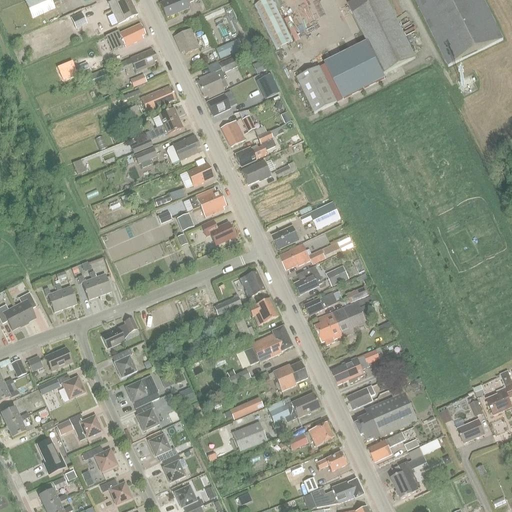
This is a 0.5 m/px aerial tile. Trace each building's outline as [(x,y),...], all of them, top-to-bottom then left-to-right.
[(50,0),(31,0),(26,3),(33,20),(54,10),(50,0)] [(119,25),(137,17),(129,0),(117,0),(109,4),(119,25)] [(198,0),(171,0),(161,5),(167,19),(188,10),(186,5),(198,0)] [(273,0),(268,0),(255,7),(278,52),(289,47),(295,44),(273,0)] [(349,6),(368,44),(384,76),(416,60),(386,0),(360,0),(356,2),(349,6)] [(414,0),(449,68),(504,41),(483,0),(414,0)] [(82,14),(71,19),(77,30),(87,25),(82,14)] [(146,36),(141,25),(120,35),(125,46),(126,48),(144,40),(143,37),(146,36)] [(174,38),(182,54),(184,53),(186,56),(200,50),(191,30),(174,38)] [(118,32),(105,38),(111,53),(125,46),(120,35),(118,32)] [(216,50),(220,61),(242,51),(238,41),(216,50)] [(311,53),(324,46),(321,42),(308,48),(311,53)] [(366,43),(325,64),(343,101),(385,80),(366,43)] [(126,62),(116,67),(118,71),(128,66),(128,67),(133,64),(137,74),(156,66),(155,63),(158,62),(152,51),(126,62)] [(233,59),(218,66),(221,72),(222,74),(224,73),(236,68),(233,59)] [(260,63),(252,67),(256,76),(264,72),(260,63)] [(320,69),(298,80),(315,115),(337,104),(320,69)] [(107,70),(89,77),(91,83),(109,75),(107,70)] [(224,79),(226,78),(224,73),(222,74),(221,72),(216,74),(220,82),(224,79)] [(201,83),(198,84),(205,99),(208,98),(209,101),(225,93),(224,90),(228,88),(224,79),(220,82),(216,74),(215,73),(199,80),(201,83)] [(270,76),(256,83),(265,101),(279,95),(270,76)] [(144,77),(131,82),(134,89),(147,83),(144,77)] [(177,101),(172,90),(171,90),(170,88),(141,100),(147,114),(177,101)] [(135,93),(120,99),(121,102),(140,95),(139,92),(138,92),(135,93)] [(223,97),(207,105),(214,118),(230,110),(223,97)] [(126,111),(124,112),(125,113),(128,120),(128,122),(131,121),(140,117),(136,107),(126,111)] [(164,127),(179,120),(175,110),(159,117),(164,127)] [(287,113),(280,116),(285,126),(291,123),(287,113)] [(117,116),(114,118),(117,125),(121,124),(127,121),(123,114),(117,116)] [(255,130),(249,118),(243,121),(249,133),(255,130)] [(168,137),(184,130),(179,120),(164,127),(156,130),(155,131),(150,133),(149,133),(149,134),(152,142),(167,135),(168,137)] [(222,130),(231,149),(246,142),(236,123),(222,130)] [(152,125),(146,128),(149,133),(150,133),(155,131),(152,125)] [(282,128),(271,133),(274,138),(284,133),(282,128)] [(118,133),(111,136),(114,142),(121,139),(118,133)] [(262,145),(266,153),(276,148),(273,140),(275,140),(274,138),(271,133),(258,139),(261,145),(262,145)] [(295,144),(302,140),(299,134),(292,137),(295,144)] [(103,136),(96,140),(101,151),(108,148),(103,136)] [(168,150),(167,153),(172,165),(174,163),(175,164),(179,162),(180,163),(199,154),(198,150),(201,149),(195,137),(173,147),(168,150)] [(150,141),(132,148),(135,154),(153,147),(150,141)] [(257,162),(257,161),(268,156),(263,147),(259,149),(258,147),(236,157),(241,169),(257,162)] [(285,158),(297,154),(294,147),(282,151),(285,158)] [(154,149),(136,156),(139,166),(158,158),(154,149)] [(115,151),(103,156),(106,164),(118,159),(115,151)] [(78,176),(86,173),(81,161),(73,165),(78,176)] [(249,187),(259,182),(260,184),(271,178),(264,163),(242,173),(249,187)] [(289,168),(276,173),(279,180),(297,172),(294,164),(289,167),(289,168)] [(194,189),(195,188),(214,180),(207,165),(187,174),(194,189)] [(189,202),(183,205),(187,213),(193,211),(193,212),(201,208),(201,209),(223,199),(220,192),(217,193),(215,190),(196,198),(188,202),(189,202)] [(169,196),(155,202),(157,208),(172,202),(169,196)] [(223,199),(201,209),(206,220),(225,211),(224,208),(227,207),(223,199)] [(333,204),(301,219),(304,226),(313,221),(318,231),(341,221),(333,204)] [(172,221),(170,215),(169,213),(157,218),(161,226),(172,221)] [(189,215),(177,220),(182,233),(194,228),(189,215)] [(128,226),(129,232),(124,233),(126,238),(142,233),(141,231),(139,231),(137,223),(128,226)] [(217,230),(213,223),(202,228),(207,239),(211,237),(217,248),(235,239),(229,225),(217,230)] [(300,242),(293,228),(273,238),(280,251),(300,242)] [(184,236),(177,238),(181,248),(188,245),(184,236)] [(348,237),(337,242),(338,244),(342,252),(343,253),(354,248),(348,237)] [(313,266),(342,252),(338,244),(331,247),(312,257),(310,252),(307,253),(304,246),(291,252),(291,253),(280,258),(287,272),(298,267),(298,268),(312,262),(313,266)] [(144,265),(159,258),(153,246),(116,264),(122,275),(136,268),(133,262),(141,259),(144,265)] [(299,282),(295,284),(301,297),(320,288),(319,286),(323,284),(315,268),(297,277),(299,282)] [(95,273),(90,275),(92,281),(94,280),(100,298),(112,294),(106,276),(97,279),(95,273)] [(241,280),(249,300),(266,292),(257,273),(241,280)] [(65,274),(56,277),(58,282),(59,282),(67,279),(65,274)] [(330,281),(329,282),(332,289),(348,281),(345,274),(330,281)] [(83,277),(79,279),(81,286),(83,285),(89,302),(100,298),(94,280),(92,281),(86,283),(83,277)] [(56,287),(56,288),(58,294),(60,293),(66,310),(78,306),(72,289),(63,292),(60,286),(56,287)] [(49,290),(44,292),(47,298),(48,298),(54,314),(66,310),(60,293),(58,294),(51,296),(49,290)] [(366,291),(347,299),(350,304),(368,297),(366,291)] [(22,305),(15,308),(25,326),(36,320),(32,311),(37,308),(30,294),(19,300),(22,305)] [(234,299),(214,308),(218,317),(242,307),(238,296),(234,298),(234,299)] [(320,300),(305,307),(310,318),(325,311),(324,310),(329,308),(336,305),(336,303),(335,301),(332,296),(320,301),(320,300)] [(249,309),(254,319),(255,319),(259,328),(279,319),(270,300),(249,309)] [(321,325),(315,328),(322,344),(325,343),(327,347),(335,344),(334,341),(343,337),(344,339),(361,332),(360,329),(365,327),(366,330),(369,328),(363,314),(369,312),(367,307),(361,309),(358,303),(319,320),(321,325)] [(6,306),(0,309),(0,320),(3,326),(8,323),(13,332),(25,326),(15,308),(9,311),(6,306)] [(248,330),(243,319),(234,323),(243,342),(255,336),(252,329),(248,330)] [(133,320),(125,323),(126,326),(128,331),(130,335),(138,331),(133,320)] [(389,324),(378,328),(381,334),(392,329),(389,324)] [(119,329),(118,329),(118,331),(119,330),(121,334),(128,331),(126,326),(119,329)] [(272,334),(273,336),(251,346),(253,349),(244,353),(250,367),(259,363),(260,365),(283,354),(282,353),(294,348),(284,328),(272,334)] [(118,331),(102,338),(108,351),(125,344),(125,342),(121,334),(119,330),(118,331)] [(66,349),(45,358),(52,373),(72,364),(66,349)] [(126,359),(115,364),(122,380),(138,373),(131,357),(133,356),(130,351),(124,354),(126,359)] [(332,372),(338,387),(349,383),(351,385),(359,382),(358,380),(365,377),(363,372),(370,369),(369,366),(380,361),(376,352),(342,366),(343,367),(332,372)] [(28,362),(27,363),(29,368),(30,368),(40,363),(38,358),(28,362)] [(11,364),(6,366),(7,368),(9,373),(13,371),(17,378),(26,374),(20,360),(11,364)] [(309,379),(301,364),(291,369),(290,367),(273,375),(282,393),(297,387),(296,385),(309,379)] [(230,380),(229,380),(233,388),(251,380),(247,372),(236,377),(230,380)] [(511,381),(508,372),(501,375),(507,389),(498,393),(499,396),(487,401),(494,417),(511,408),(511,406),(509,400),(511,398),(511,381)] [(12,380),(4,384),(0,375),(0,390),(6,387),(6,389),(13,385),(14,385),(12,380)] [(400,376),(389,381),(392,389),(404,384),(400,376)] [(410,377),(405,379),(407,386),(413,383),(410,377)] [(64,390),(69,401),(85,394),(78,378),(62,385),(64,390)] [(142,382),(126,389),(133,405),(134,405),(137,411),(138,410),(142,409),(152,403),(155,402),(159,400),(156,394),(158,393),(151,378),(142,382)] [(44,385),(37,388),(41,397),(48,394),(60,389),(56,380),(44,385)] [(9,396),(6,389),(6,387),(0,390),(0,405),(11,400),(12,401),(20,397),(18,392),(17,392),(9,396)] [(372,388),(348,399),(353,412),(373,403),(371,398),(376,396),(372,388)] [(69,401),(64,390),(59,392),(64,403),(69,401)] [(182,394),(180,395),(184,404),(184,405),(186,404),(196,400),(192,390),(182,394)] [(368,443),(376,439),(377,441),(419,422),(406,394),(366,412),(368,416),(358,421),(359,424),(356,425),(362,437),(364,436),(368,443)] [(270,414),(269,415),(273,425),(275,424),(290,417),(296,414),(299,420),(321,410),(314,395),(292,404),(286,407),(284,408),(270,414)] [(475,399),(469,401),(477,419),(484,416),(478,402),(477,403),(475,399)] [(260,400),(226,415),(228,420),(232,419),(234,422),(236,421),(264,409),(260,400)] [(137,417),(144,433),(160,426),(153,410),(155,410),(152,403),(142,409),(144,414),(138,416),(137,417)] [(20,418),(17,411),(15,409),(1,415),(7,428),(22,422),(22,423),(30,419),(28,415),(20,418)] [(446,423),(453,420),(448,410),(442,413),(446,423)] [(79,424),(86,440),(102,433),(95,417),(84,422),(79,424)] [(22,422),(7,428),(13,440),(26,434),(27,435),(36,430),(34,426),(25,430),(22,423),(22,422)] [(485,436),(479,422),(458,431),(464,445),(485,436)] [(56,429),(54,425),(53,423),(42,428),(45,434),(56,429)] [(335,439),(327,423),(309,432),(316,449),(324,445),(323,444),(335,439)] [(79,443),(86,440),(79,424),(72,427),(73,428),(76,434),(79,443)] [(259,424),(232,435),(233,437),(236,444),(238,449),(240,454),(267,443),(264,437),(259,424)] [(62,425),(57,427),(61,437),(66,435),(62,425)] [(303,435),(287,443),(292,453),(308,445),(303,435)] [(402,435),(369,451),(375,464),(393,456),(390,449),(406,442),(402,435)] [(164,436),(148,443),(156,459),(157,458),(158,458),(159,457),(162,463),(163,463),(167,461),(178,456),(175,449),(171,451),(164,436)] [(61,457),(59,458),(51,440),(38,446),(51,475),(67,468),(61,457)] [(416,441),(404,447),(408,453),(419,447),(416,441)] [(437,442),(421,450),(424,457),(441,449),(437,442)] [(421,450),(409,455),(412,462),(413,463),(416,461),(423,458),(424,457),(421,450)] [(104,453),(94,458),(101,473),(117,467),(110,451),(104,453)] [(85,455),(83,456),(86,462),(88,461),(93,459),(90,453),(85,455)] [(319,464),(316,465),(319,472),(322,470),(329,467),(332,473),(347,466),(341,453),(319,464)] [(213,454),(206,457),(209,464),(216,461),(213,454)] [(164,469),(163,469),(170,485),(186,478),(183,470),(179,462),(181,461),(179,456),(178,456),(167,461),(169,466),(164,468),(164,469)] [(421,491),(411,469),(408,464),(392,471),(396,478),(391,480),(401,501),(413,496),(413,495),(421,491)] [(483,467),(477,470),(481,477),(486,474),(483,467)] [(73,472),(65,476),(68,483),(76,479),(73,472)] [(64,479),(52,484),(56,492),(67,486),(64,479)] [(310,480),(304,482),(308,493),(316,490),(318,490),(316,484),(314,485),(312,479),(310,480)] [(338,506),(354,500),(364,496),(357,481),(348,485),(347,484),(332,490),(333,493),(326,496),(323,490),(311,495),(317,510),(338,506)] [(109,491),(109,492),(116,507),(132,500),(125,484),(118,487),(109,491)] [(191,487),(175,494),(182,510),(184,509),(185,508),(187,511),(192,511),(204,507),(201,501),(198,502),(191,487)] [(54,491),(40,498),(45,509),(59,503),(60,505),(69,501),(66,496),(58,500),(54,491)] [(243,497),(238,499),(241,507),(247,505),(243,497)] [(65,511),(63,511),(60,505),(59,503),(45,509),(46,511),(74,511),(73,509),(65,511)]
